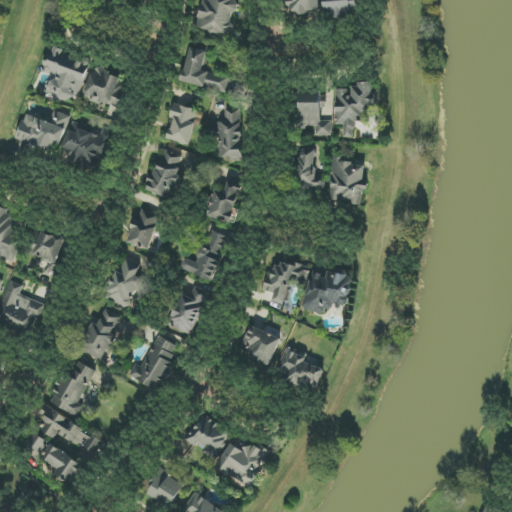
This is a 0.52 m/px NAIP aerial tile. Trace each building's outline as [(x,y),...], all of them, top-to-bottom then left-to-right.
[(203,0),(199,30),(231,35),(236,0),(203,0)] [(319,13),(318,0),(288,0),(289,14),(319,13)] [(323,0),(324,16),(357,14),(356,0),(323,0)] [(182,83),(227,93),(230,77),(203,71),(207,52),(190,48),(182,83)] [(77,102),(91,62),(52,49),(44,73),(53,76),(47,92),(77,102)] [(120,110),(128,89),(118,86),(122,76),(95,67),(84,97),(120,110)] [(335,89),(336,125),(344,125),(344,138),(358,138),(357,113),(375,112),(374,82),(358,83),(359,89),(335,89)] [(332,136),(332,121),(321,121),(321,92),(299,92),(300,126),(316,126),(316,136),(332,136)] [(190,145),(199,111),(176,104),(166,138),(190,145)] [(243,162),(242,109),(226,109),(226,122),(219,123),(220,158),(231,158),(231,162),(243,162)] [(70,116),(53,110),(49,122),(25,114),(17,140),(58,154),(70,116)] [(114,133),(103,129),(100,136),(79,129),(81,125),(73,122),(64,148),(76,153),(73,162),(95,169),(99,157),(105,159),(114,133)] [(325,189),(325,183),(317,183),(316,147),(300,147),(301,189),(325,189)] [(148,191),(170,199),(176,183),(180,185),(185,173),(180,171),(185,159),(164,150),(148,191)] [(367,163),(333,162),(332,202),(363,203),(363,190),(366,190),(367,163)] [(232,224),(243,187),(228,183),(226,192),(216,189),(208,217),(232,224)] [(14,262),(21,237),(13,235),(18,219),(6,216),(9,206),(0,203),(0,250),(4,252),(2,258),(14,262)] [(129,244),(151,250),(160,215),(137,210),(129,244)] [(214,282),(231,238),(211,230),(198,263),(187,258),(182,269),(214,282)] [(65,240),(39,232),(31,255),(49,261),(46,270),(61,275),(65,262),(59,259),(65,240)] [(285,305),(295,274),(306,277),(309,270),(276,260),(266,291),(276,294),(274,301),(285,305)] [(123,273),(113,271),(107,297),(117,299),(116,305),(130,308),(134,292),(152,296),(155,280),(139,277),(142,264),(125,261),(123,273)] [(348,309),(354,276),(329,271),(328,276),(312,273),(305,311),(326,315),(328,305),(348,309)] [(45,305),(20,294),(24,286),(14,282),(0,314),(0,319),(33,334),(45,305)] [(193,336),(211,293),(195,287),(192,295),(183,291),(172,318),(180,321),(177,330),(193,336)] [(106,362),(116,338),(112,336),(120,318),(105,311),(98,326),(90,323),(78,350),(106,362)] [(282,339),(251,325),(239,352),(270,366),(282,339)] [(180,346),(158,336),(143,368),(136,364),(130,377),(160,391),(180,346)] [(319,389),(324,368),(305,364),(308,354),(284,349),(277,380),(319,389)] [(96,370),(79,362),(75,371),(67,368),(60,384),(59,383),(50,403),(79,417),(84,406),(80,404),(96,370)] [(104,441),(50,409),(38,429),(55,439),(58,433),(96,455),(104,441)] [(187,440),(214,459),(232,434),(204,414),(187,440)] [(83,465),(33,433),(23,449),(31,454),(27,459),(37,466),(42,458),(59,469),(56,475),(71,484),(83,465)] [(218,465),(252,486),(271,455),(250,442),(244,451),(232,443),(218,465)] [(173,508),(186,484),(159,470),(147,494),(173,508)] [(224,511),(196,492),(182,511),(224,511)]
